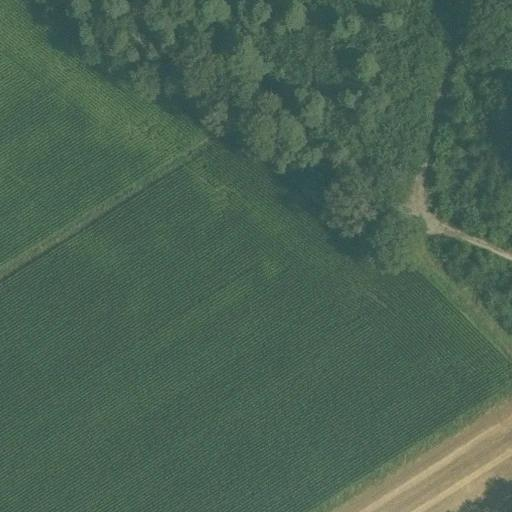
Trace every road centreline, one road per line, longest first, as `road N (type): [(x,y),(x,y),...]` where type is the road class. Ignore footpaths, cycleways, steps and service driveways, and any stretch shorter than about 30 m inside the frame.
road 1 (track): [(416,197),(127,0)]
road 2 (track): [(416,197),(467,0)]
